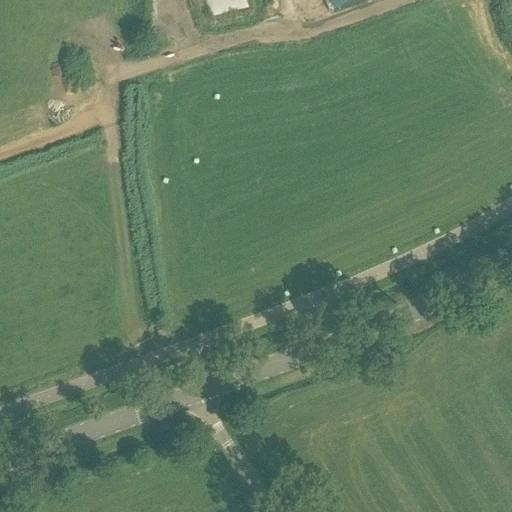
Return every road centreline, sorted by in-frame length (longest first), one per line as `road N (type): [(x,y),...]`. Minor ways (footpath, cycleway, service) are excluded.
road 1 (secondary): [(195,396),(415,317),(511,265)]
road 2 (secondary): [(195,396),(0,466)]
road 3 (unclassified): [(272,511),(195,396)]
